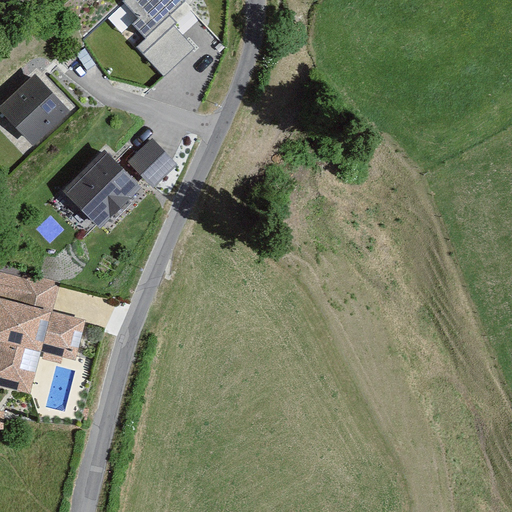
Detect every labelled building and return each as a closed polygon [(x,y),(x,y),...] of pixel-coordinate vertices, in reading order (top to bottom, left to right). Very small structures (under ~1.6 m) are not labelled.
[(183,0),(125,0),(139,15),(134,20),(148,36),(137,46),(164,74),(193,47),(173,26),(176,22),(168,14),(183,0)] [(67,108),(34,75),(2,107),(35,140),(67,108)] [(128,159),(151,184),(176,161),(152,136),(128,159)] [(109,141),(61,187),(102,230),(150,184),(109,141)] [(52,312),(59,286),(0,270),(0,386),(30,394),(41,351),(75,360),(85,320),(52,312)]
